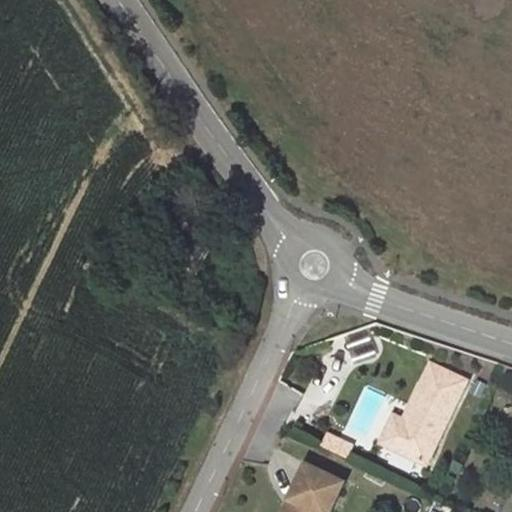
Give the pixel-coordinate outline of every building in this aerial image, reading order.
[(189,228),(173,259),(198,271),(214,240),(189,228)] [(428,464),(467,381),(431,364),(405,420),(392,447),(428,464)] [(382,443),(392,447),(405,420),(395,416),(382,443)] [(291,511),(331,511),(344,486),(345,482),(307,464),(290,499),(296,503),(291,511)] [(291,511),(296,503),(290,499),(283,511),(291,511)]
